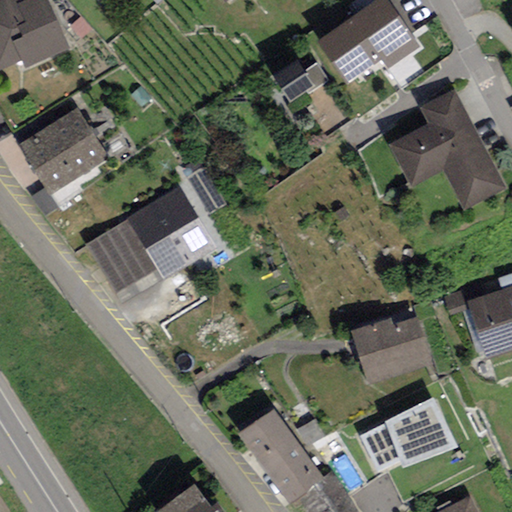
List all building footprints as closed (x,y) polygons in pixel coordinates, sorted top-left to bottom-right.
[(0,0),(0,67),(22,58),(25,65),(71,45),(51,0),(0,0)] [(418,46),(385,0),(373,0),(320,38),(349,79),(380,57),(387,68),(418,46)] [(307,67),(281,82),(290,96),(315,81),(307,67)] [(508,189),(455,87),(419,106),(427,121),(388,141),(411,186),(442,170),(464,211),(508,189)] [(106,156),(74,106),(18,141),(50,191),(106,156)] [(214,243),(178,185),(84,243),(119,301),(214,243)] [(511,286),(469,301),(487,356),(511,347),(511,286)] [(388,316),(350,327),(367,382),(433,362),(418,313),(392,321),(388,316)] [(387,421),(359,435),(379,469),(401,457),(403,462),(458,443),(432,396),(386,417),(387,421)] [(273,409),(238,434),(288,502),(297,498),(307,511),(354,511),(328,476),(324,479),(273,409)] [(217,511),(195,480),(155,509),(156,511),(217,511)] [(481,511),(472,492),(431,511),(481,511)]
